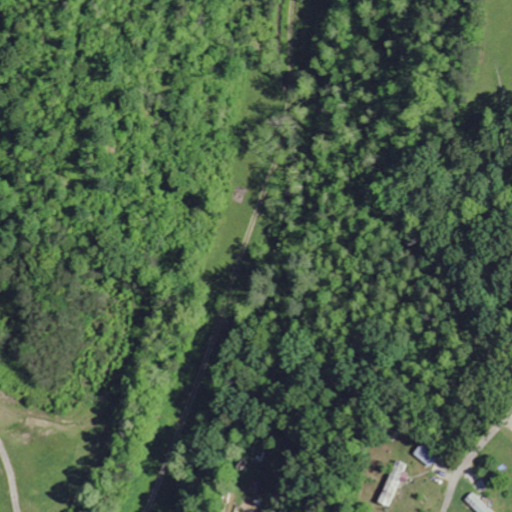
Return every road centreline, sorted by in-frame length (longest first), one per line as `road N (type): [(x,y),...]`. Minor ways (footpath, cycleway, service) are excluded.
road 1 (residential): [(146,511),(286,124),(277,110),(318,0)]
road 2 (residential): [(511,412),(460,472),(444,511)]
